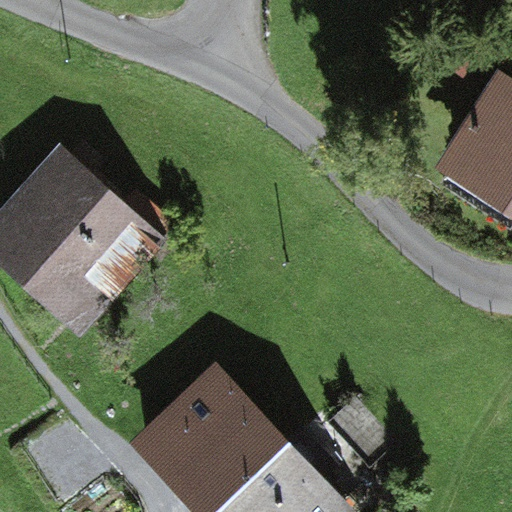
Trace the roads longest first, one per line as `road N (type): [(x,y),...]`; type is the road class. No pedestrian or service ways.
road 1 (residential): [(209,66),(318,143),(439,261),(511,289)]
road 2 (residential): [(45,0),(209,66)]
